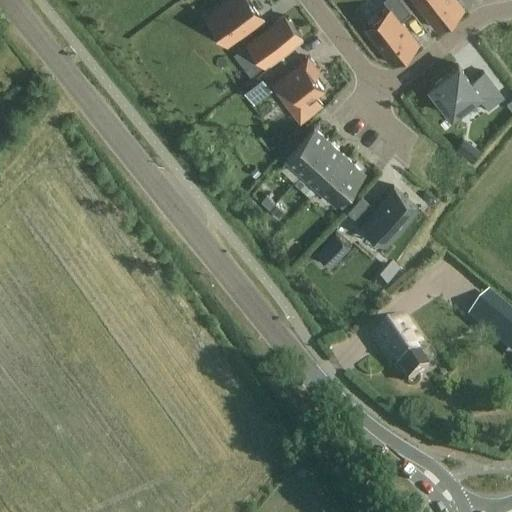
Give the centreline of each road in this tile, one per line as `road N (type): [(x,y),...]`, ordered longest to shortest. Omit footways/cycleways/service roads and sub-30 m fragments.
road 1 (tertiary): [(453,511),(438,488),(320,384),(7,0)]
road 2 (residential): [(377,77),(401,74),(483,17),(511,9)]
